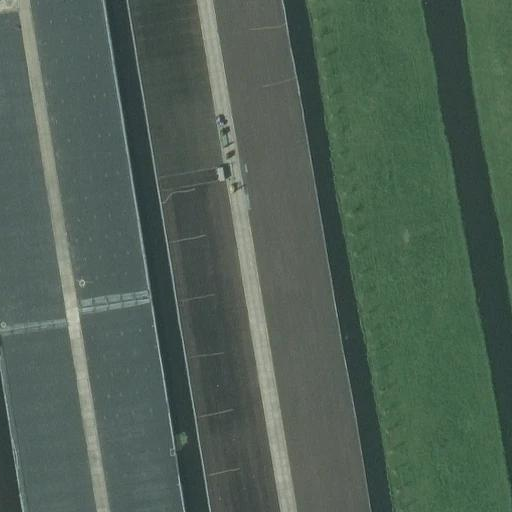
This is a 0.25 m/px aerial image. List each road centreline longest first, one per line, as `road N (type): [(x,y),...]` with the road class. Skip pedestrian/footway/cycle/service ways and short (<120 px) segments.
road 1 (track): [(283,511),(199,0)]
road 2 (track): [(107,511),(28,0)]
